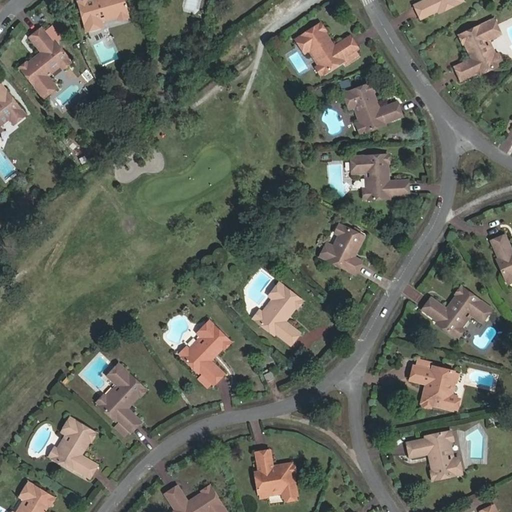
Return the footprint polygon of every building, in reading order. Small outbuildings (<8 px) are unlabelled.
[(92,5),(90,0),(83,3),(82,0),(73,2),(81,30),(83,29),(96,26),(95,16),(100,15),(100,19),(111,16),(123,12),(119,0),(95,0),(97,4),(92,5)] [(422,0),(412,5),(418,19),(434,11),(435,14),(455,5),(453,0),(422,0)] [(124,16),(123,12),(111,16),(112,21),(124,16)] [(472,54),(469,60),(452,68),(459,81),(477,72),(478,74),(499,65),(499,63),(498,60),(497,58),(496,56),(495,56),(492,57),(487,46),(483,48),(482,43),(497,35),(490,21),(459,35),(459,37),(457,38),(456,42),(457,43),(458,45),(460,47),(463,46),(465,51),(471,48),(473,54),(472,54)] [(34,63),(28,57),(22,63),(20,62),(15,66),(38,95),(41,93),(49,87),(52,85),(41,72),(44,69),(48,73),(57,65),(66,58),(53,41),(49,44),(37,27),(26,35),(36,51),(32,54),(37,61),(34,63)] [(296,45),(301,53),(303,56),(312,50),(315,54),(311,57),(318,66),(315,69),(321,78),(342,63),(340,61),(356,49),(348,38),(332,49),(328,47),(325,49),(321,44),(326,40),(317,27),(294,43),(296,45)] [(328,47),(332,49),(326,40),(321,44),(325,49),(328,47)] [(465,51),(469,60),(472,54),(473,54),(471,48),(465,51)] [(32,54),(28,57),(34,63),(37,61),(32,54)] [(70,62),(66,58),(57,65),(61,70),(70,62)] [(12,123),(19,117),(23,114),(0,85),(0,122),(6,119),(11,124),(12,123)] [(356,113),(361,125),(363,133),(383,126),(382,124),(400,117),(396,104),(377,111),(373,107),(371,108),(368,102),(374,101),(369,86),(343,95),(345,99),(348,108),(349,110),(360,106),(361,111),(356,113)] [(377,111),(374,101),(368,102),(371,108),(373,107),(377,111)] [(22,119),(19,117),(12,123),(14,125),(22,119)] [(381,172),(388,172),(387,167),(390,166),(390,159),(386,159),(386,157),(352,159),(353,174),(369,174),(370,180),(366,180),(367,192),(364,193),(363,195),(363,200),(367,202),(390,200),(390,198),(407,197),(407,182),(388,183),(384,178),(382,178),(381,172)] [(333,235),(338,237),(342,228),(337,226),(333,235)] [(325,248),(320,257),(319,259),(354,276),(360,263),(352,259),(347,256),(349,252),(354,254),(363,238),(342,228),(338,237),(332,248),(326,246),(325,248)] [(511,253),(504,236),(491,241),(498,259),(496,260),(503,279),(511,275),(511,253)] [(511,275),(503,279),(505,284),(505,285),(511,281),(511,275)] [(271,307),(263,317),(257,324),(273,337),(275,334),(289,346),(298,335),(283,323),(286,319),(282,315),(285,312),(289,315),(294,310),(298,310),(301,305),(300,303),(279,286),(277,289),(271,297),(269,299),(276,305),(274,308),(271,307)] [(269,295),(271,297),(277,289),(275,287),(269,295)] [(430,297),(421,308),(436,320),(435,322),(452,335),(453,334),(454,335),(457,335),(460,332),(459,329),(458,328),(465,318),(462,317),(466,312),(479,322),(489,310),(460,288),(457,288),(456,291),(456,294),(451,301),(455,303),(453,308),(451,306),(447,307),(446,309),(430,297)] [(257,324),(263,317),(258,313),(252,321),(257,324)] [(190,353),(183,360),(198,375),(200,373),(213,386),(223,375),(210,363),(211,357),(208,354),(212,350),(217,355),(220,351),(224,350),(228,347),(226,342),(210,325),(208,327),(200,335),(198,336),(205,343),(201,347),(198,345),(190,353)] [(198,333),(200,335),(208,327),(206,325),(198,333)] [(179,355),(183,360),(190,353),(185,349),(179,355)] [(211,357),(210,363),(217,355),(212,350),(208,354),(211,357)] [(450,383),(456,381),(456,377),(454,372),(432,368),(431,371),(412,367),(409,381),(422,384),(421,387),(422,389),(424,392),(426,392),(424,397),(423,396),(418,395),(416,402),(422,404),(421,407),(426,408),(429,408),(430,406),(453,411),(454,408),(456,400),(457,397),(452,396),(447,395),(450,383)] [(118,371),(111,379),(109,380),(121,390),(117,394),(114,392),(106,401),(102,400),(99,404),(101,407),(99,409),(116,423),(117,422),(130,433),(139,423),(126,412),(127,406),(125,404),(124,403),(125,403),(128,399),(129,398),(134,403),(137,399),(140,401),(141,401),(146,397),(145,394),(143,392),(145,391),(120,368),(118,371)] [(108,376),(111,379),(118,371),(115,368),(108,376)] [(266,382),(274,378),(271,371),(262,375),(266,382)] [(452,396),(456,381),(450,383),(447,395),(452,396)] [(127,406),(126,412),(134,403),(129,398),(128,399),(125,403),(124,403),(125,404),(127,406)] [(80,445),(85,448),(88,442),(91,443),(94,437),(94,435),(70,422),(70,423),(63,434),(62,435),(70,440),(68,444),(64,442),(58,453),(54,462),(70,470),(71,470),(88,478),(95,466),(80,457),(80,453),(77,451),(80,445)] [(426,455),(426,457),(427,457),(432,459),(434,459),(436,463),(428,464),(431,481),(458,474),(457,472),(454,462),(454,459),(445,462),(444,456),(448,454),(446,444),(443,433),(423,438),(424,440),(405,444),(408,458),(426,455)] [(80,457),(85,448),(80,445),(77,451),(80,453),(80,457)] [(48,459),(54,462),(58,453),(53,451),(48,459)] [(255,500),(258,500),(261,494),(275,494),(276,499),(276,501),(279,501),(280,504),(288,503),(288,500),(291,500),(290,478),(289,470),(289,464),(281,464),(281,472),(277,472),(276,470),(274,468),(271,468),(269,468),(268,453),(254,454),(255,473),(252,474),(253,496),(255,500)] [(35,511),(37,509),(42,511),(44,511),(47,507),(49,507),(52,501),(52,499),(28,486),(27,487),(23,497),(22,500),(29,503),(26,508),(23,507),(20,511),(35,511)] [(189,504),(186,503),(176,488),(165,495),(174,510),(172,511),(223,511),(209,489),(201,488),(198,491),(198,495),(195,498),(198,503),(192,507),(189,504)] [(195,498),(186,503),(189,504),(192,507),(198,503),(195,498)]
